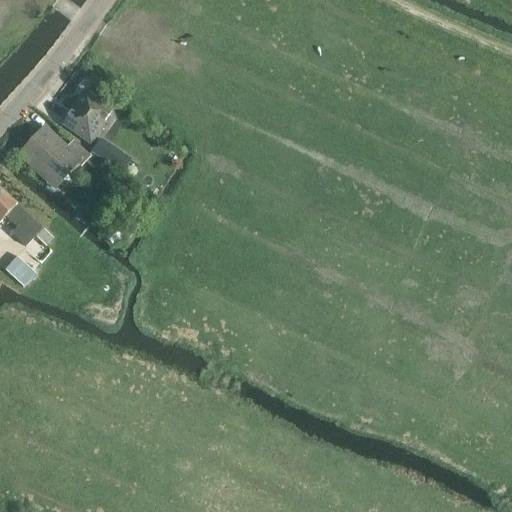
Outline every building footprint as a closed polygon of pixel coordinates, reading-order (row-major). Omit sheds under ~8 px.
[(86,92),(64,124),(91,143),(113,111),(86,92)] [(90,157),(72,143),(66,151),(45,133),(24,156),(59,188),(78,165),(82,168),(85,164),(86,163),(90,158),(90,157)] [(93,153),(120,172),(128,160),(102,141),(93,153)] [(86,163),(85,164),(96,174),(104,165),(92,155),(90,157),(90,158),(86,163)] [(0,223),(1,224),(6,218),(18,228),(12,234),(27,247),(36,237),(47,246),(54,238),(43,228),(43,229),(0,190),(0,223)] [(57,191),(52,195),(60,202),(64,198),(57,191)] [(112,244),(120,235),(113,229),(105,238),(112,244)] [(6,271),(23,288),(36,274),(18,257),(6,271)]
